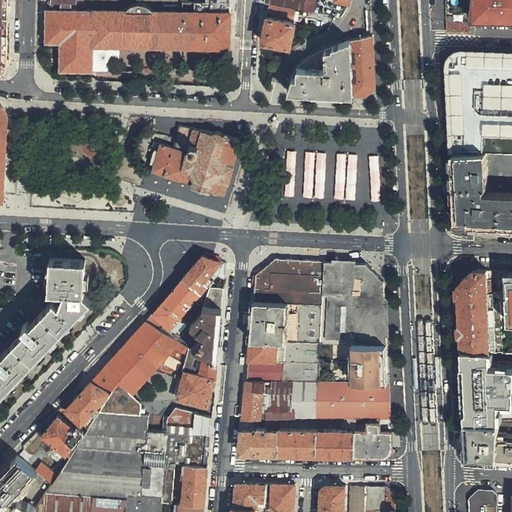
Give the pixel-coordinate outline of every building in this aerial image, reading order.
[(0,0),(0,67),(8,61),(8,0),(0,0)] [(61,2),(61,9),(46,8),(45,42),(60,42),(60,70),(92,71),(93,44),(120,45),(229,47),(230,0),(47,0),(47,1),(52,5),(55,2),(61,2)] [(263,0),(263,3),(263,10),(294,15),(295,8),(303,10),(304,0),(263,0)] [(511,0),(472,0),(470,20),(494,21),(501,21),(511,20),(511,0)] [(263,10),(257,38),(289,45),(294,22),(294,15),(263,10)] [(447,31),(469,32),(470,20),(446,20),(447,26),(447,31)] [(350,41),(352,94),(365,95),(374,85),(372,34),(350,41)] [(293,91),(352,94),(350,41),(348,35),(320,46),(319,51),(302,60),(295,61),(287,91),(293,91)] [(120,45),(93,44),(92,71),(119,72),(120,45)] [(448,62),(452,152),(511,153),(511,51),(462,50),(457,51),(453,54),(450,58),(448,62)] [(156,159),(153,170),(193,183),(192,185),(200,188),(209,191),(210,189),(217,191),(224,194),(241,139),(224,134),(222,132),(218,131),(213,132),(180,125),(176,137),(173,147),(153,141),(149,157),(156,159)] [(296,150),(286,150),(284,195),(294,196),(296,150)] [(314,151),(304,151),(303,197),(312,197),(314,151)] [(326,152),(317,152),(315,197),(325,198),(326,152)] [(483,225),(483,230),(511,231),(511,153),(452,152),(455,214),(465,224),(477,224),(483,225)] [(346,153),(336,153),(335,198),(344,199),(346,153)] [(358,154),(348,153),(347,199),(356,199),(358,154)] [(379,154),(369,154),(371,200),(380,200),(379,154)] [(0,392),(96,292),(90,287),(91,253),(56,251),(54,284),(58,284),(62,285),(62,294),(60,293),(37,317),(33,314),(28,320),(31,323),(8,346),(5,344),(0,348),(0,349),(3,352),(0,355),(0,392)] [(203,253),(183,277),(200,291),(203,287),(205,289),(214,279),(208,275),(212,270),(224,279),(226,264),(214,259),(203,253)] [(257,277),(255,300),(323,304),(325,260),(310,259),(277,257),(257,275),(257,277)] [(325,260),(323,304),(321,342),(351,343),(387,344),(385,296),(384,281),(366,262),(344,261),(325,260)] [(461,326),(462,348),(498,350),(497,324),(498,300),(493,299),(493,292),(492,291),(491,278),(487,279),(487,270),(476,269),(460,286),(460,302),(461,326)] [(511,271),(500,271),(502,324),(511,324),(511,271)] [(150,316),(147,320),(178,339),(194,319),(184,311),(200,291),(183,277),(159,304),(150,316)] [(203,303),(222,306),(224,287),(211,287),(203,303)] [(323,304),(255,300),(254,304),(252,330),(251,340),(321,342),(323,304)] [(194,319),(178,339),(217,362),(218,346),(222,306),(203,303),(202,311),(194,319)] [(92,376),(113,388),(98,410),(141,413),(142,398),(131,393),(160,362),(158,359),(174,347),(187,354),(183,371),(185,372),(177,398),(212,406),(215,379),(217,362),(178,339),(147,320),(144,318),(134,329),(100,368),(92,376)] [(389,364),(387,344),(351,343),(352,380),(389,381),(389,364)] [(466,422),(499,422),(511,422),(511,350),(498,350),(462,348),(466,422)] [(92,376),(63,406),(80,422),(113,388),(92,376)] [(247,379),(244,417),(257,417),(279,417),(316,417),(317,379),(282,379),(247,379)] [(370,416),(391,417),(389,381),(352,380),(318,380),(317,379),(316,417),(318,417),(357,416),(370,416)] [(211,415),(176,405),(168,416),(167,430),(210,432),(211,415)] [(51,482),(46,491),(58,492),(93,494),(127,497),(162,500),(170,500),(170,496),(173,461),(185,461),(207,462),(209,447),(210,432),(167,430),(147,428),(148,414),(141,413),(98,410),(75,446),(69,455),(64,464),(58,472),(56,475),(51,482)] [(42,434),(69,455),(75,446),(73,444),(83,430),(77,424),(75,427),(58,414),(42,434)] [(357,430),(356,455),(384,456),(388,451),(393,446),(392,431),(381,430),(380,427),(392,427),(391,417),(370,416),(369,429),(357,430)] [(241,453),(278,454),(279,429),(269,429),(269,427),(257,427),(257,417),(244,417),(241,453)] [(474,458),(497,460),(499,422),(466,422),(467,450),(470,454),(474,458)] [(511,422),(499,422),(497,460),(511,461),(511,422)] [(311,454),(317,455),(317,429),(279,428),(279,429),(278,454),(295,454),(311,454)] [(331,455),(356,455),(357,430),(317,429),(317,455),(331,455)] [(41,485),(46,478),(34,469),(17,456),(0,471),(0,511),(32,511),(39,500),(32,496),(28,502),(19,495),(33,478),(41,485)] [(206,477),(207,462),(185,461),(182,497),(182,501),(204,503),(205,493),(206,477)] [(40,462),(34,469),(46,478),(51,482),(56,475),(40,462)] [(238,482),(235,504),(258,506),(258,501),(266,502),(268,483),(253,482),(238,482)] [(294,511),(296,483),(282,483),(268,483),(266,502),(266,507),(265,511),(294,511)] [(323,489),(321,511),(344,511),(346,484),(327,484),(323,489)] [(365,511),(366,485),(350,484),(348,511),(365,511)] [(385,511),(386,486),(366,485),(365,511),(385,511)] [(396,511),(395,494),(386,486),(385,511),(396,511)] [(469,498),(470,511),(496,511),(497,494),(494,490),(477,489),(469,498)] [(39,500),(32,511),(55,511),(58,492),(46,491),(39,500)] [(58,492),(55,511),(91,511),(93,494),(58,492)] [(93,494),(91,511),(125,511),(127,497),(93,494)] [(127,497),(125,511),(161,511),(162,500),(127,497)] [(202,511),(204,503),(182,501),(178,501),(177,511),(202,511)]
